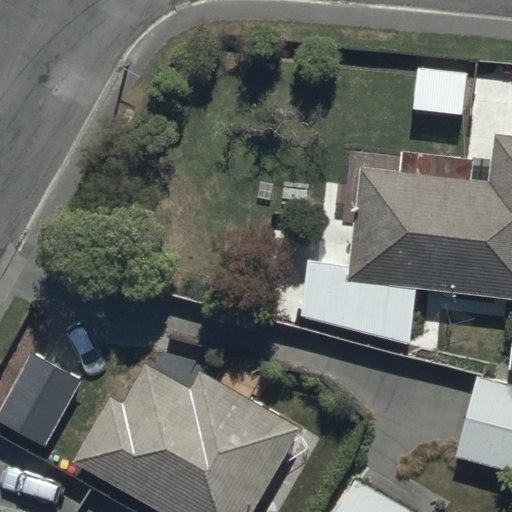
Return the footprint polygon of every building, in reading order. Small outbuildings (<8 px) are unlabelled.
[(414,330),(419,275),(511,282),(511,121),(499,121),(497,143),(406,136),(404,160),(363,156),(356,248),(307,245),(302,309),(351,313),(350,325),(414,330)] [(86,372),(32,342),(0,401),(0,411),(49,438),(86,372)] [(128,393),(116,387),(78,454),(182,511),(251,511),(307,414),(201,354),(189,374),(151,352),(128,393)] [(511,374),(481,367),(460,445),(511,458),(511,374)] [(361,468),(336,511),(426,511),(429,507),(361,468)]
